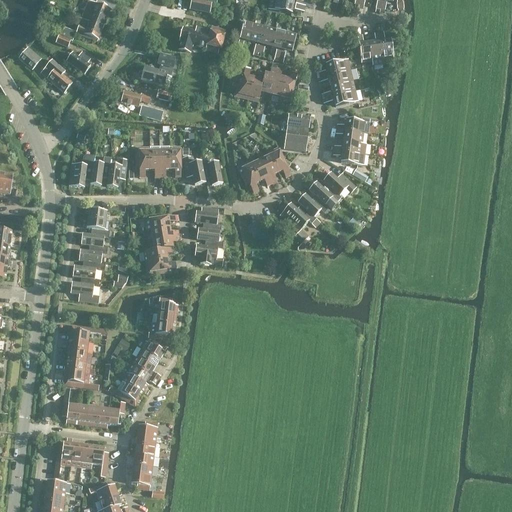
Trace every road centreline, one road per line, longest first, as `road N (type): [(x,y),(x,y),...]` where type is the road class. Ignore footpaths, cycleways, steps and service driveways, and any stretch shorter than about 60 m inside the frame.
road 1 (residential): [(178,201),(247,208),(299,184),(323,128),(312,47)]
road 2 (residential): [(40,152),(125,49),(146,0)]
road 3 (residential): [(126,440),(174,360),(184,297)]
road 4 (unclassified): [(23,429),(39,299)]
